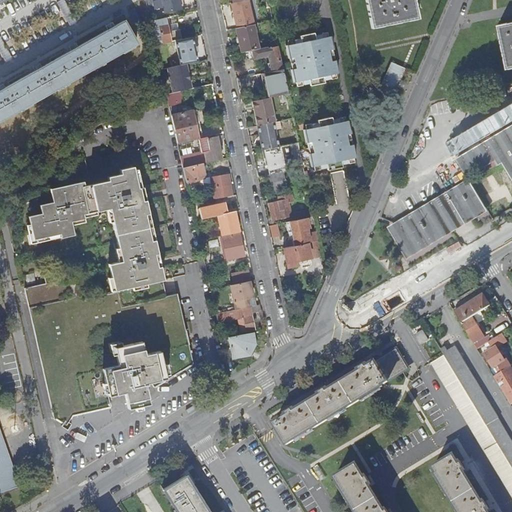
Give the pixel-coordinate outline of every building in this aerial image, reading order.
[(178,0),(156,0),(153,1),(154,8),(163,6),(164,12),(180,9),(178,0)] [(244,0),(239,1),(241,14),(242,17),(243,23),(252,21),(251,17),(255,16),(258,15),(254,0),(244,0)] [(268,0),(264,0),(269,20),(272,19),(268,0)] [(412,0),(362,0),(369,30),(416,20),(412,0)] [(165,19),(150,22),(151,28),(153,28),(166,25),(165,19)] [(511,21),(497,25),(507,68),(511,67),(511,21)] [(0,91),(0,120),(136,43),(124,22),(101,34),(68,53),(38,70),(7,87),(0,91)] [(253,24),(236,27),(241,52),(251,50),(258,48),(253,24)] [(166,25),(153,28),(155,35),(153,35),(155,45),(170,42),(168,33),(171,32),(170,27),(167,28),(166,25)] [(295,69),(290,69),(293,82),(302,81),(303,84),(309,83),(310,86),(324,83),(324,80),(330,79),(330,75),(338,73),(335,60),(331,61),(329,55),(327,54),(327,51),(333,49),(331,36),(322,38),(321,34),(315,35),(314,33),(299,36),(300,39),(294,40),(294,43),(286,45),(288,59),(293,58),(295,69)] [(196,38),(180,41),(184,61),(201,57),(196,38)] [(258,48),(251,50),(253,58),(268,55),(269,62),(267,64),(269,72),(281,69),(276,46),(267,48),(266,47),(258,48)] [(334,55),(333,49),(327,51),(327,54),(329,55),(331,61),(335,60),(334,55)] [(163,54),(157,55),(160,69),(166,68),(163,54)] [(392,98),(397,87),(399,81),(404,70),(390,64),(377,93),(392,98)] [(264,73),(269,97),(270,97),(288,93),(283,69),(281,69),(269,72),(264,73)] [(179,91),(170,92),(166,93),(168,104),(176,103),(175,98),(181,97),(179,91)] [(275,122),(270,97),(269,97),(251,101),(257,126),(273,122),(275,122)] [(191,110),(170,115),(171,118),(177,143),(202,137),(200,128),(195,129),(191,110)] [(196,110),(191,110),(195,129),(200,128),(196,110)] [(313,153),(308,154),(311,167),(320,165),(320,169),(327,168),(327,170),(342,168),(341,165),(348,164),(347,160),(356,158),(353,145),(348,146),(347,140),(345,139),(344,135),(351,134),(348,121),(339,123),(338,119),(332,120),(331,117),(317,120),(317,123),(311,124),(312,128),(303,130),(306,143),(311,142),(313,153)] [(262,150),(278,146),(274,129),(273,122),(257,126),(259,135),(260,134),(262,140),(260,140),(262,150)] [(511,126),(499,135),(477,147),(456,159),(466,176),(481,167),(498,157),(501,162),(507,173),(511,180),(511,126)] [(352,140),(351,134),(344,135),(345,139),(347,140),(348,146),(353,145),(352,140)] [(182,167),(202,163),(221,159),(216,137),(198,141),(200,152),(180,157),(182,167)] [(269,165),(270,174),(303,167),(298,142),(278,146),(262,150),(264,158),(267,157),(269,165)] [(113,288),(47,303),(27,308),(53,421),(66,432),(69,435),(75,438),(84,435),(84,432),(79,424),(114,402),(120,411),(149,393),(147,389),(152,385),(156,391),(193,365),(176,294),(164,296),(157,298),(154,282),(161,281),(184,276),(160,170),(134,176),(132,168),(119,171),(119,175),(114,176),(109,155),(97,158),(102,183),(89,186),(84,161),(72,164),(77,184),(58,189),(58,192),(50,194),(52,203),(39,206),(40,214),(28,217),(33,241),(59,235),(61,239),(74,236),(71,223),(84,220),(83,215),(108,209),(120,262),(111,264),(113,270),(109,271),(113,288)] [(204,174),(202,163),(182,167),(185,182),(193,180),(194,181),(204,179),(206,176),(205,174),(204,174)] [(283,172),(268,175),(271,190),(287,187),(283,172)] [(210,176),(214,198),(231,194),(227,173),(210,176)] [(496,180),(496,183),(503,181),(506,195),(509,194),(506,178),(496,180)] [(507,197),(506,195),(503,181),(496,183),(487,185),(491,200),(507,197)] [(268,203),(271,221),(291,217),(288,204),(293,202),(291,194),(277,197),(278,201),(268,203)] [(411,216),(424,241),(448,227),(434,202),(411,216)] [(217,215),(221,235),(230,233),(238,232),(234,211),(226,212),(224,203),(199,209),(201,219),(217,215)] [(293,213),(295,219),(307,217),(313,216),(311,209),(293,213)] [(309,227),(307,217),(295,219),(285,222),(288,232),(291,231),(294,245),(318,240),(316,230),(308,232),(307,228),(309,227)] [(271,224),(273,236),(280,235),(279,223),(271,224)] [(230,233),(221,235),(226,260),(244,256),(239,234),(231,236),(230,233)] [(318,240),(294,245),(283,248),(288,267),(298,264),(297,261),(321,256),(318,240)] [(230,273),(233,284),(249,280),(246,269),(230,273)] [(22,281),(24,289),(33,287),(31,278),(22,281)] [(233,284),(231,285),(235,300),(232,301),(233,309),(249,306),(247,298),(253,297),(251,287),(248,288),(247,285),(250,284),(249,281),(249,280),(233,284)] [(164,296),(161,281),(154,282),(157,298),(164,296)] [(23,289),(27,308),(47,303),(42,285),(33,287),(24,289),(23,289)] [(461,327),(471,320),(489,309),(482,298),(454,316),(461,327)] [(215,314),(216,321),(238,316),(239,318),(237,319),(239,329),(243,331),(254,328),(249,306),(233,309),(215,314)] [(471,320),(461,327),(472,345),(483,338),(471,320)] [(254,330),(228,336),(232,358),(251,354),(256,343),(254,330)] [(421,333),(414,337),(419,346),(426,342),(421,333)] [(481,342),(473,347),(476,351),(484,346),(481,342)] [(484,346),(476,351),(479,355),(487,350),(484,346)] [(443,349),(439,351),(443,358),(511,471),(511,446),(496,420),(497,420),(454,349),(446,354),(443,349)] [(495,372),(497,376),(509,369),(505,362),(503,363),(495,350),(491,352),(490,350),(482,355),(493,373),(495,372)] [(395,351),(273,427),(286,448),(289,447),(382,389),(381,387),(382,386),(384,385),(404,372),(405,371),(400,363),(402,362),(395,351)] [(511,471),(443,358),(430,365),(511,499),(511,471)] [(497,376),(493,379),(507,402),(511,398),(511,373),(509,369),(497,376)] [(0,491),(18,485),(0,432),(0,491)] [(486,511),(453,457),(432,469),(436,475),(434,477),(456,511),(486,511)] [(381,511),(355,468),(334,480),(353,511),(381,511)] [(174,511),(205,511),(185,480),(163,493),(174,511)]
